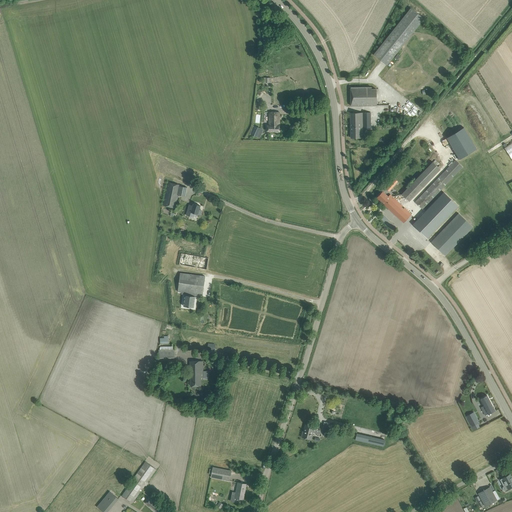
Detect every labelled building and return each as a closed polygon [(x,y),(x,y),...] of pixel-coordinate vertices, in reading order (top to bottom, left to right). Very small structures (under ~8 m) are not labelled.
[(373,54),(387,65),(424,19),(411,7),(373,54)] [(350,87),(351,106),(377,105),(377,89),(372,89),(371,87),(350,87)] [(269,112),(269,125),(267,126),(267,132),(280,131),(279,112),(269,112)] [(351,113),(351,138),(360,138),(360,130),(362,130),(362,129),(371,128),(371,112),(351,113)] [(251,134),(257,137),(261,128),(255,125),(251,134)] [(464,128),(446,138),(459,160),(476,149),(464,128)] [(415,202),(422,209),(443,187),(463,166),(456,159),(415,202)] [(401,194),(409,201),(440,169),(432,161),(401,194)] [(385,188),(389,191),(398,181),(394,178),(385,188)] [(188,192),(189,188),(168,183),(163,205),(175,208),(179,190),(188,192)] [(377,197),(403,223),(411,214),(390,194),(388,196),(383,191),(377,197)] [(458,206),(454,202),(443,192),(413,224),(427,238),(458,206)] [(189,205),(186,215),(193,217),(194,213),(195,213),(201,215),(202,210),(199,210),(200,206),(194,204),(193,206),(189,205)] [(396,227),(383,213),(380,216),(393,230),(396,227)] [(473,227),(459,213),(431,242),(445,256),(473,227)] [(181,253),(179,265),(207,269),(209,258),(181,253)] [(178,291),(189,292),(193,293),(203,294),(205,276),(180,273),(178,291)] [(184,306),(194,307),(195,296),(193,296),(193,293),(189,292),(188,295),(185,295),(184,306)] [(175,349),(173,349),(173,346),(160,346),(160,350),(159,350),(159,365),(175,365),(175,349)] [(203,377),(203,361),(191,361),(191,387),(201,387),(201,377),(203,377)] [(480,399),(488,414),(495,410),(487,395),(480,399)] [(322,433),(323,427),(311,424),(311,425),(305,424),(304,431),(303,431),(301,437),(311,439),(313,431),(322,433)] [(365,441),(374,443),(375,437),(367,435),(365,441)] [(122,495),(132,503),(145,485),(146,486),(149,482),(148,482),(157,470),(146,462),(122,495)] [(211,477),(229,481),(231,471),(213,467),(211,477)] [(502,478),(500,480),(504,487),(506,485),(508,489),(510,488),(510,489),(511,487),(511,480),(511,478),(510,474),(502,478)] [(232,492),(231,497),(235,497),(235,498),(243,499),(244,492),(245,492),(246,484),(241,483),(238,482),(236,493),(232,492)] [(490,487),(478,493),(485,506),(490,504),(495,501),(500,499),(499,497),(498,495),(495,490),(492,492),(492,491),(492,490),(491,488),(490,487)] [(107,494),(116,502),(118,498),(109,491),(107,494)] [(145,502),(156,511),(162,511),(164,510),(149,497),(145,502)] [(103,511),(107,511),(108,510),(100,503),(97,506),(103,511)]
